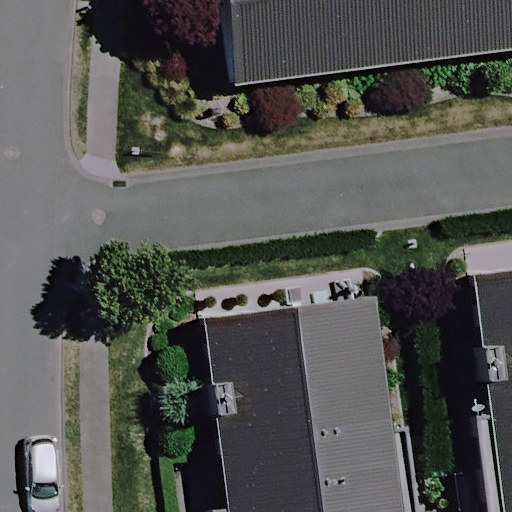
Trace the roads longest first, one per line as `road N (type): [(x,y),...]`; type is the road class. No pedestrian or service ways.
road 1 (residential): [(21,236),(511,174)]
road 2 (residential): [(21,236),(20,511)]
